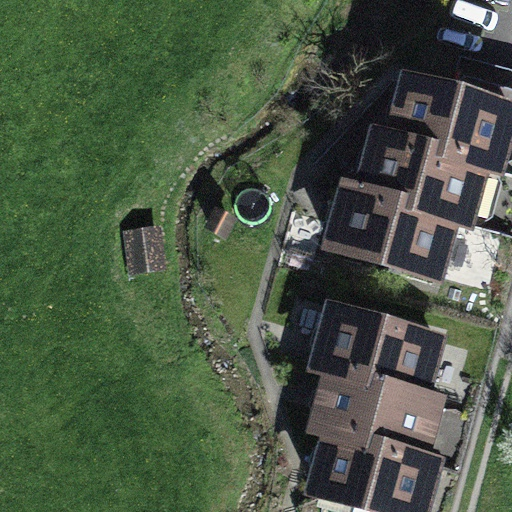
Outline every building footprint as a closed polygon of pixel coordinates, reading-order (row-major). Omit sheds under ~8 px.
[(435,151),(490,167),(504,171),(511,143),(511,93),(403,62),(386,120),(439,136),(435,151)] [(439,136),(386,120),(373,117),(357,172),(409,187),(404,206),(460,222),(473,226),(490,167),(435,151),(439,136)] [(409,187),(357,172),(342,168),(320,244),(444,279),(460,222),(404,206),(409,187)] [(123,231),(129,275),(170,269),(164,225),(123,231)] [(377,370),(433,386),(450,329),(326,294),(306,366),(322,371),(373,385),(377,370)] [(376,432),(432,448),(449,390),(433,386),(377,370),(373,385),(322,371),(306,426),(321,430),(372,444),(376,432)] [(372,444),(321,430),(304,490),(380,511),(430,511),(447,452),(432,448),(376,432),(372,444)]
